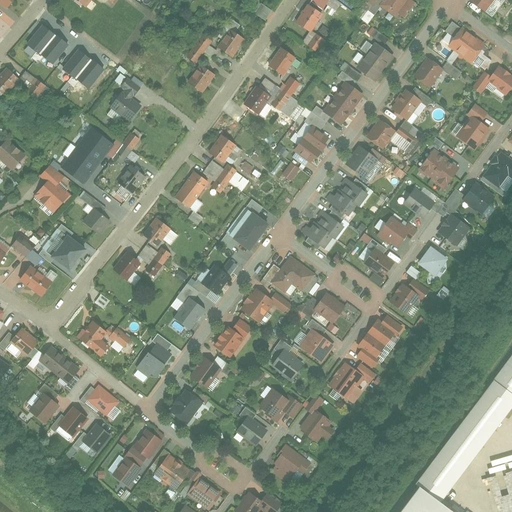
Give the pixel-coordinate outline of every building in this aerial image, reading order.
[(320,11),(305,0),(291,18),(305,28),(298,37),(315,50),(324,37),(309,26),(320,11)] [(375,0),(393,13),(395,10),(401,14),(411,0),(375,0)] [(469,0),(482,10),(485,6),(489,8),(494,0),(469,0)] [(254,13),(265,21),(272,11),(261,4),(254,13)] [(371,10),(363,5),(356,14),(364,19),(371,10)] [(228,18),(224,23),(235,31),(239,25),(228,18)] [(478,45),(481,40),(459,23),(458,25),(449,18),(442,27),(444,28),(437,36),(444,42),(466,60),(468,58),(480,67),(488,57),(479,50),(481,48),(478,45)] [(372,35),(370,37),(378,43),(384,35),(370,24),(365,30),(372,35)] [(225,25),(213,43),(228,53),(241,35),(225,25)] [(43,26),(28,45),(40,55),(40,54),(55,36),(43,26)] [(205,40),(208,37),(197,30),(181,51),(192,59),(200,47),(209,54),(214,47),(205,40)] [(55,35),(55,36),(40,54),(52,64),(68,45),(55,35)] [(371,80),(391,53),(378,43),(370,37),(350,64),(358,70),(371,80)] [(277,43),(263,63),(277,73),(278,72),(282,75),(285,71),(296,56),(277,43)] [(79,51),(63,70),(75,79),(76,79),(91,61),(79,51)] [(438,63),(424,52),(411,69),(428,82),(440,65),(455,76),(460,69),(443,56),(438,63)] [(91,60),(91,61),(76,79),(88,89),(103,70),(91,60)] [(199,89),(211,71),(195,60),(183,78),(199,89)] [(348,83),(358,70),(350,64),(345,61),(340,67),(337,65),(333,71),(340,76),(348,83)] [(502,91),(511,78),(511,73),(495,61),(486,73),(480,68),(469,84),(476,89),(481,83),(489,89),(492,84),(502,91)] [(2,62),(0,64),(0,90),(1,92),(16,75),(2,62)] [(50,69),(41,62),(35,69),(34,68),(30,73),(21,65),(16,71),(18,78),(25,83),(22,87),(31,94),(32,93),(38,97),(48,84),(42,80),(44,76),(49,80),(54,74),(49,71),(50,69)] [(252,81),(241,95),(259,108),(266,99),(285,113),(296,98),(286,91),(295,78),(285,71),(282,75),(276,83),(261,72),(253,82),(252,81)] [(120,85),(125,77),(119,74),(114,82),(120,85)] [(107,109),(129,125),(143,105),(133,97),(142,85),(128,75),(120,85),(123,87),(107,109)] [(348,83),(340,76),(319,104),(329,111),(339,118),(359,91),(348,83)] [(396,96),(390,103),(394,106),(392,109),(399,114),(401,111),(401,112),(397,117),(399,119),(414,131),(419,125),(405,115),(410,108),(413,110),(415,108),(418,110),(431,93),(416,81),(411,87),(405,83),(402,87),(400,86),(394,94),(396,96)] [(454,129),(473,145),(491,122),(481,113),(486,107),(475,98),(465,109),(468,112),(454,129)] [(320,123),(329,111),(319,104),(313,99),(303,114),(311,119),(312,117),(320,123)] [(414,131),(399,119),(395,124),(379,111),(364,131),(380,143),(388,134),(407,148),(418,134),(414,131)] [(153,151),(165,133),(143,117),(136,127),(143,132),(137,140),(153,151)] [(312,117),(311,119),(292,144),(294,146),(307,156),(311,159),(330,134),(331,132),(320,123),(312,117)] [(206,148),(220,158),(223,154),(231,159),(243,144),(221,128),(206,148)] [(112,145),(91,130),(77,149),(98,165),(112,145)] [(4,133),(0,137),(0,158),(8,166),(23,150),(4,133)] [(359,138),(344,159),(351,164),(349,167),(355,172),(358,168),(364,173),(379,151),(359,138)] [(443,183),(460,161),(433,140),(416,163),(443,183)] [(511,152),(502,145),(498,150),(496,148),(489,156),(492,158),(483,170),(499,182),(500,181),(505,185),(511,177),(505,173),(508,170),(511,173),(511,152)] [(304,160),(307,156),(294,146),(291,151),(304,160)] [(83,184),(98,165),(77,149),(63,168),(83,184)] [(215,174),(211,180),(219,186),(227,176),(241,186),(247,177),(241,173),(243,171),(226,159),(223,163),(211,155),(203,165),(215,174)] [(299,163),(289,155),(278,170),(289,177),(299,163)] [(44,176),(30,193),(52,210),(70,188),(56,177),(60,172),(46,160),(37,171),(44,176)] [(132,187),(144,172),(129,160),(125,164),(121,160),(117,165),(122,169),(117,175),(132,187)] [(399,172),(394,161),(384,166),(390,177),(399,172)] [(194,165),(173,191),(187,203),(188,201),(193,205),(195,206),(202,197),(195,192),(208,176),(194,165)] [(328,188),(324,194),(332,200),(344,208),(346,210),(354,199),(360,202),(372,185),(367,181),(364,184),(346,171),(342,177),(339,175),(334,183),(335,183),(331,190),(328,188)] [(496,189),(475,173),(464,188),(455,182),(445,196),(454,203),(461,194),(474,204),(475,202),(482,207),(496,189)] [(437,206),(445,196),(430,185),(428,189),(415,180),(402,197),(422,212),(430,201),(437,206)] [(81,215),(97,230),(110,215),(100,206),(112,191),(102,182),(93,192),(84,184),(79,190),(88,198),(82,205),(86,209),(81,215)] [(454,203),(445,196),(437,206),(447,213),(437,227),(455,241),(456,239),(460,242),(467,233),(463,230),(471,219),(453,205),(454,203)] [(342,212),(344,208),(332,200),(327,206),(323,202),(309,222),(306,219),(301,226),(324,242),(331,231),(337,235),(349,217),(342,212)] [(378,209),(383,213),(389,204),(384,201),(378,209)] [(195,206),(193,205),(186,213),(196,220),(202,212),(195,206)] [(377,226),(375,228),(395,242),(404,229),(410,234),(417,223),(408,217),(406,219),(390,208),(384,216),(379,212),(372,222),(377,226)] [(261,234),(267,225),(248,211),(230,236),(249,250),(255,241),(257,243),(263,236),(261,234)] [(156,212),(141,231),(154,241),(161,232),(170,239),(177,229),(156,212)] [(363,255),(360,259),(381,274),(395,254),(384,247),(387,243),(364,227),(359,234),(366,239),(357,251),(363,255)] [(11,242),(41,264),(52,250),(21,228),(11,242)] [(85,250),(66,235),(49,257),(68,272),(85,250)] [(448,251),(430,237),(416,256),(434,270),(448,251)] [(147,259),(142,266),(152,273),(170,248),(160,241),(157,246),(145,238),(137,249),(142,252),(143,256),(147,259)] [(126,245),(111,264),(133,281),(140,272),(133,266),(140,256),(126,245)] [(274,286),(282,292),(286,287),(290,290),(296,282),(302,287),(316,268),(289,249),(279,263),(272,258),(264,268),(266,274),(274,280),(271,284),(274,286)] [(29,259),(18,274),(39,290),(51,275),(29,259)] [(420,266),(410,260),(406,267),(415,273),(420,266)] [(216,294),(237,266),(230,261),(222,272),(215,267),(202,284),(216,294)] [(395,286),(387,296),(409,314),(418,302),(414,299),(416,296),(420,299),(430,286),(413,272),(410,276),(406,273),(400,279),(398,278),(393,284),(395,286)] [(305,309),(301,305),(282,292),(274,286),(270,291),(256,281),(251,288),(249,287),(243,295),(245,296),(239,304),(258,318),(259,317),(264,320),(271,309),(267,306),(272,299),(283,307),(284,306),(299,317),(305,309)] [(449,288),(441,282),(435,290),(444,296),(449,288)] [(332,318),(345,300),(325,285),(317,295),(312,290),(301,305),(305,309),(309,312),(314,305),(332,318)] [(109,295),(99,288),(91,297),(101,305),(109,295)] [(181,292),(176,299),(183,304),(188,297),(181,292)] [(205,309),(189,298),(174,318),(190,330),(205,309)] [(377,311),(355,339),(360,343),(355,350),(370,362),(376,354),(380,357),(390,344),(384,339),(393,327),(396,330),(402,322),(385,309),(381,314),(377,311)] [(228,319),(212,340),(229,353),(252,322),(238,312),(232,321),(228,319)] [(82,323),(75,331),(99,350),(109,338),(102,332),(107,325),(92,313),(83,324),(82,323)] [(296,343),(318,359),(334,338),(322,329),(326,323),(311,313),(306,320),(311,323),(305,330),(301,327),(295,335),(299,338),(296,343)] [(39,334),(21,320),(8,336),(26,350),(39,334)] [(115,321),(107,332),(113,336),(114,335),(122,342),(124,339),(134,346),(140,339),(130,331),(129,333),(115,321)] [(290,376),(304,357),(288,345),(291,341),(280,333),(272,343),(277,347),(268,359),(290,376)] [(80,361),(51,338),(49,342),(44,337),(34,349),(39,354),(38,355),(67,378),(64,382),(70,386),(80,374),(74,369),(80,361)] [(11,348),(0,338),(0,354),(4,358),(11,348)] [(163,365),(171,355),(157,344),(149,355),(148,354),(137,369),(148,377),(151,373),(156,377),(164,366),(163,365)] [(204,350),(188,370),(206,383),(219,366),(226,371),(230,365),(234,368),(237,365),(236,364),(233,361),(232,362),(226,358),(226,357),(213,347),(209,353),(204,350)] [(511,354),(416,482),(441,501),(511,407),(511,354)] [(375,367),(359,355),(355,361),(345,355),(327,380),(331,384),(327,390),(335,396),(340,390),(352,399),(363,384),(357,380),(359,378),(364,382),(375,367)] [(0,379),(10,367),(0,359),(0,379)] [(388,368),(384,373),(387,375),(388,376),(392,370),(388,368)] [(384,373),(378,369),(372,376),(381,383),(387,375),(384,373)] [(44,420),(60,400),(54,395),(58,390),(44,378),(35,389),(34,388),(26,398),(27,399),(24,403),(28,406),(27,406),(44,420)] [(119,395),(98,378),(94,383),(90,380),(79,394),(85,398),(86,396),(106,412),(107,410),(112,415),(120,405),(115,400),(119,395)] [(177,400),(170,410),(188,423),(195,414),(197,416),(202,410),(200,409),(203,404),(212,411),(213,409),(221,414),(225,408),(208,396),(210,394),(194,382),(191,386),(189,384),(184,390),(181,388),(173,398),(177,400)] [(272,382),(257,400),(265,406),(263,408),(275,418),(283,407),(290,413),(302,399),(288,387),(284,392),(272,382)] [(309,407),(298,422),(300,424),(299,425),(312,436),(313,434),(316,436),(321,429),(327,433),(334,424),(329,420),(331,417),(315,405),(323,394),(316,389),(305,403),(309,407)] [(237,409),(242,402),(234,396),(227,405),(236,411),(237,409)] [(89,412),(73,400),(61,415),(57,412),(49,423),(53,426),(54,424),(68,435),(72,431),(74,432),(89,412)] [(243,414),(234,425),(235,426),(232,429),(239,435),(242,431),(254,441),(268,424),(253,412),(255,409),(244,400),(242,402),(237,409),(243,414)] [(113,428),(96,416),(86,429),(82,426),(64,450),(68,453),(81,436),(98,448),(113,428)] [(147,454),(163,434),(147,422),(131,442),(130,440),(124,448),(126,449),(110,470),(126,482),(142,462),(139,460),(145,452),(147,454)] [(119,436),(123,439),(128,432),(124,429),(119,436)] [(310,457),(284,437),(275,449),(276,450),(270,458),(273,460),(269,465),(285,478),(292,469),(297,473),(310,457)] [(173,484),(189,463),(163,443),(152,457),(156,461),(152,467),(154,469),(151,472),(157,477),(160,473),(173,484)] [(181,484),(208,504),(221,487),(199,471),(201,468),(196,465),(181,484)] [(249,486),(233,506),(241,511),(265,511),(266,511),(258,505),(260,503),(270,511),(273,508),(278,511),(283,511),(288,506),(280,499),(281,498),(265,486),(259,493),(249,486)] [(448,511),(420,492),(405,511),(448,511)] [(202,511),(203,511),(185,498),(173,511),(202,511)]
